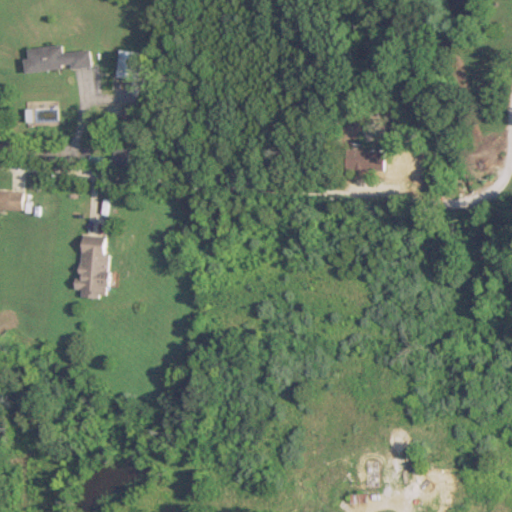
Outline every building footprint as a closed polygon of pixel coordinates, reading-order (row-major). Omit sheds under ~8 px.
[(95,65),(94,49),(67,52),(66,44),(32,48),(33,56),(28,57),(29,71),(95,65)] [(139,78),(142,51),(122,49),(119,76),(139,78)] [(387,170),(388,150),(350,148),(349,168),(387,170)] [(0,210),(26,210),(26,191),(0,191),(0,210)] [(78,293),(107,296),(114,246),(84,242),(78,293)]
